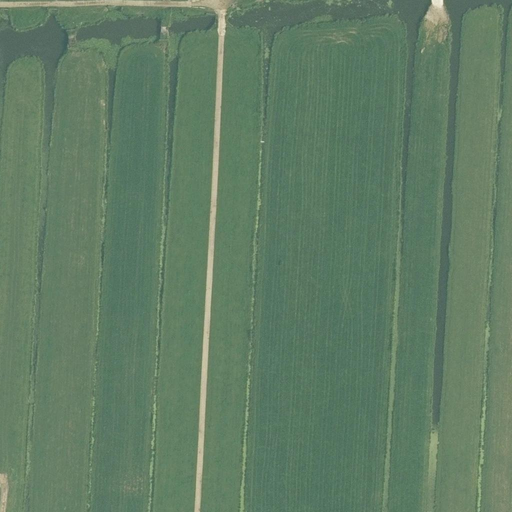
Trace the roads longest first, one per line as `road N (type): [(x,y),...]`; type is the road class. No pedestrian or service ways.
road 1 (track): [(198,511),(222,3)]
road 2 (track): [(0,6),(226,0)]
